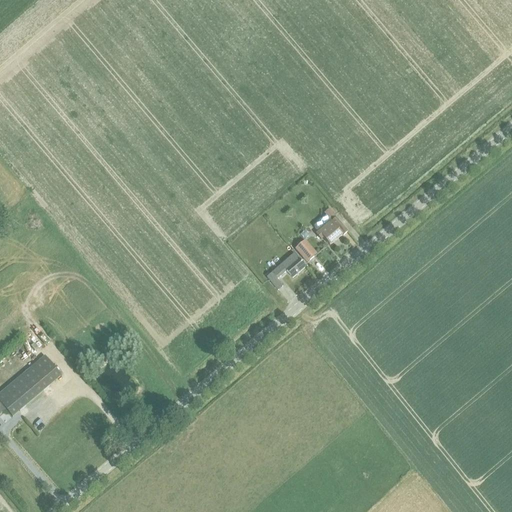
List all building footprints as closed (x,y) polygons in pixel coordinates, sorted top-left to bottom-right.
[(332,220),(335,218),(329,210),(326,213),(332,220)] [(331,223),(326,217),(313,228),(318,234),(316,236),(321,241),(323,239),(330,247),(343,235),(344,236),(348,232),(336,218),(331,223)] [(305,242),(296,250),(307,263),(317,256),(305,242)] [(293,279),(306,268),(295,256),(268,279),(279,291),(283,287),(277,280),(287,272),(293,279)] [(0,415),(6,410),(13,418),(62,377),(45,357),(0,394),(0,415)]
